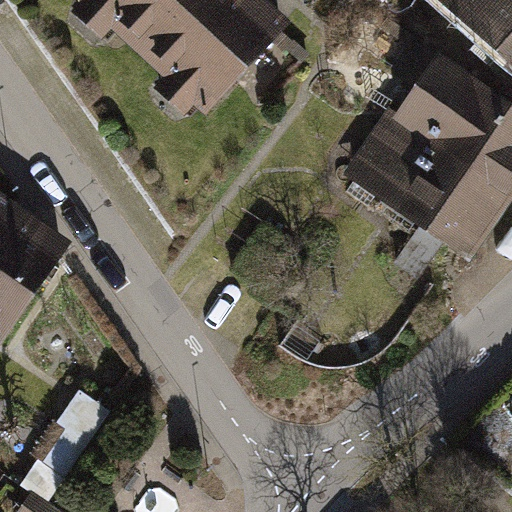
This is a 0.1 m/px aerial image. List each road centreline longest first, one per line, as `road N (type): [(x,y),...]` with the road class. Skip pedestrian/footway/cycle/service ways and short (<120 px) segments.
road 1 (residential): [(306,496),(242,432),(0,83)]
road 2 (residential): [(511,301),(306,496)]
